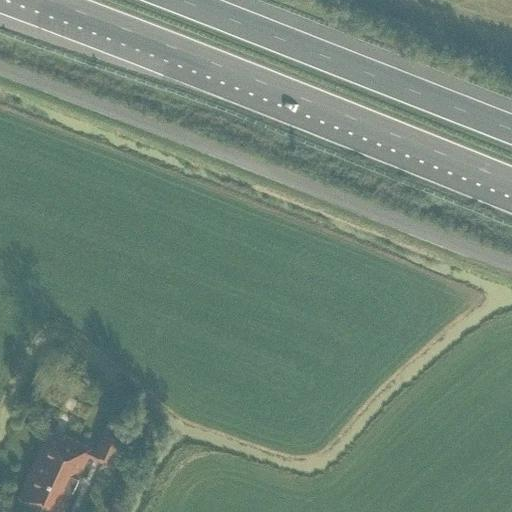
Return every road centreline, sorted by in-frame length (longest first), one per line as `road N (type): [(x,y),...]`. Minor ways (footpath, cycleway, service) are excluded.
road 1 (unclassified): [(511,267),(0,72)]
road 2 (motorway): [(25,0),(511,188)]
road 3 (motorway): [(511,129),(171,0)]
